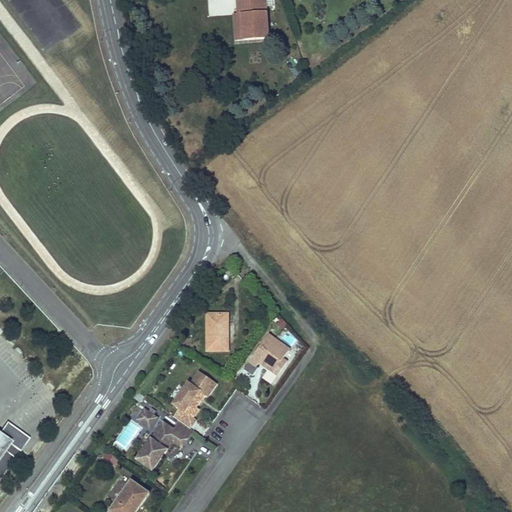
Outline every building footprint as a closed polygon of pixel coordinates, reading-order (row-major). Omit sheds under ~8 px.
[(244,0),(239,0),(241,17),(236,17),(239,43),(249,42),(244,0)] [(268,0),(244,0),(249,42),(272,40),(268,0)] [(292,71),(296,78),(302,74),(299,68),(292,71)] [(228,330),(228,314),(207,314),(207,351),(228,351),(228,333),(227,333),(226,330),(228,330)] [(278,323),(283,328),(287,323),(282,319),(278,323)] [(275,374),(291,349),(270,335),(251,363),(258,368),(260,364),(263,361),(266,363),(267,369),(275,374)] [(198,407),(206,396),(209,398),(218,384),(201,372),(192,385),(190,384),(175,405),(184,411),(178,420),(180,421),(191,429),(198,420),(195,418),(201,409),(198,407)] [(141,422),(149,411),(145,409),(138,420),(141,422)] [(151,428),(158,418),(149,411),(141,422),(151,428)] [(2,430),(0,428),(0,479),(30,437),(8,421),(2,430)] [(169,451),(175,442),(183,448),(195,432),(191,429),(180,421),(175,429),(164,422),(138,460),(154,471),(164,456),(163,455),(167,449),(169,451)] [(114,466),(119,460),(109,452),(104,459),(114,466)] [(112,511),(138,511),(141,508),(139,507),(141,503),(143,505),(151,493),(133,481),(111,511),(112,511)] [(116,498),(120,491),(114,487),(109,494),(116,498)]
